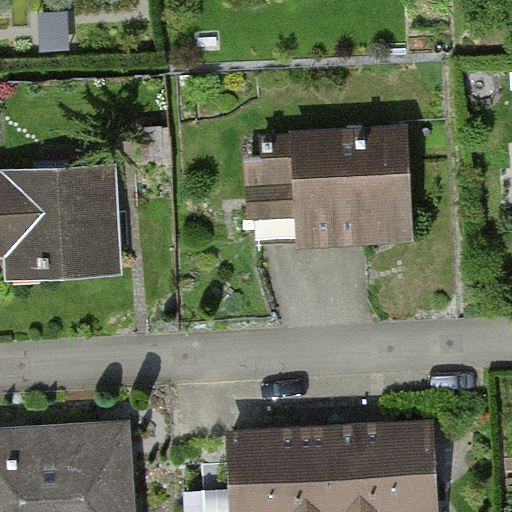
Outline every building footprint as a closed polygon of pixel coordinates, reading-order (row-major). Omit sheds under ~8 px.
[(412,230),(407,132),(265,139),(267,185),(300,183),(302,236),(412,230)] [(114,167),(0,172),(0,250),(11,250),(12,272),(43,270),(43,272),(119,268),(114,167)] [(436,511),(432,425),(333,431),(336,511),(436,511)] [(127,511),(124,429),(0,435),(0,511),(127,511)] [(336,511),(333,431),(234,435),(237,511),(336,511)]
